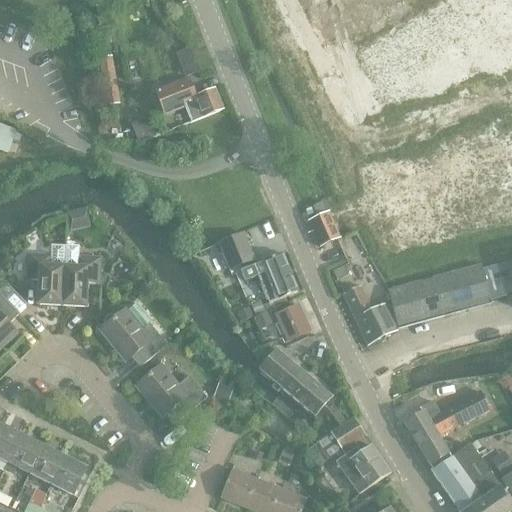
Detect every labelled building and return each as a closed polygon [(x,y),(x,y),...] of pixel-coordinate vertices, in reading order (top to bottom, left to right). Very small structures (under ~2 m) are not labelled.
[(492,0),(462,0),(451,4),(467,53),(494,44),(483,8),(494,5),(492,0)] [(407,14),(368,26),(384,75),(411,67),(400,30),(411,27),(407,14)] [(331,34),(292,46),(308,96),(335,87),(324,51),(335,47),(331,34)] [(198,74),(190,54),(188,50),(176,54),(186,79),(198,74)] [(113,57),(99,60),(107,108),(122,105),(113,57)] [(165,116),(187,107),(193,122),(223,110),(215,91),(196,98),(188,80),(156,94),(165,116)] [(132,125),(139,144),(156,138),(149,119),(132,125)] [(0,127),(0,150),(9,154),(16,133),(0,127)] [(511,160),(504,130),(479,137),(484,154),(490,177),(511,171),(511,160)] [(445,146),(420,152),(431,192),(455,186),(449,162),(445,146)] [(420,152),(396,158),(407,199),(431,192),(420,152)] [(484,154),(471,157),(477,181),(490,177),(484,154)] [(396,158),(372,164),(383,205),(407,199),(396,158)] [(462,159),(449,162),(455,186),(468,183),(462,159)] [(372,164),(347,171),(352,187),(358,211),(383,205),(372,164)] [(352,187),(339,191),(345,215),(358,211),(352,187)] [(92,229),(89,211),(67,215),(71,234),(92,229)] [(309,224),(320,250),(338,242),(328,216),(309,224)] [(243,235),(219,245),(230,271),(254,261),(243,235)] [(28,256),(27,283),(39,283),(37,306),(61,307),(63,269),(64,248),(52,247),(51,258),(28,256)] [(63,269),(61,307),(85,309),(86,286),(98,287),(100,260),(77,259),(77,249),(64,248),(63,269)] [(458,250),(446,254),(449,263),(461,260),(458,250)] [(446,254),(435,257),(437,266),(449,263),(446,254)] [(283,255),(241,272),(245,282),(260,277),(270,303),(263,306),(261,302),(252,306),(258,318),(275,310),(290,303),(288,297),(299,292),(283,255)] [(410,263),(398,266),(401,276),(413,273),(410,263)] [(398,266),(387,269),(389,279),(401,276),(398,266)] [(492,305),(482,269),(482,268),(391,293),(401,330),(492,305)] [(344,297),(368,347),(397,333),(385,307),(373,313),(362,288),(344,297)] [(8,326),(18,317),(0,298),(0,350),(16,334),(8,326)] [(167,347),(149,326),(152,323),(137,306),(127,315),(124,312),(100,332),(126,363),(131,359),(139,369),(167,347)] [(281,337),(285,335),(288,343),(311,333),(298,307),(278,316),(275,310),(258,318),(253,320),(259,333),(275,325),(281,337)] [(249,310),(238,314),(242,323),(252,318),(249,310)] [(260,372),(312,416),(315,418),(332,398),(278,351),(260,372)] [(179,422),(206,400),(188,378),(177,388),(160,368),(136,388),(162,419),(170,412),(179,422)] [(221,386),(215,402),(227,407),(233,390),(221,386)] [(429,467),(433,473),(452,460),(443,445),(442,445),(439,439),(490,411),(480,393),(440,416),(436,408),(433,403),(421,410),(424,415),(405,425),(429,467)] [(318,446),(324,442),(335,457),(365,436),(354,421),(332,436),(329,432),(315,442),(318,446)] [(0,428),(0,461),(8,465),(5,471),(6,472),(22,439),(0,428)] [(22,439),(6,472),(15,476),(18,469),(29,475),(43,449),(22,439)] [(431,474),(457,511),(511,511),(511,506),(470,446),(452,460),(433,473),(431,474)] [(360,495),(390,475),(370,448),(355,458),(352,454),(338,464),(360,495)] [(43,449),(29,475),(51,486),(64,460),(43,449)] [(255,453),(253,459),(259,462),(262,455),(256,452),(255,453)] [(283,452),(279,462),(289,466),(293,456),(283,452)] [(511,464),(504,453),(492,461),(503,477),(511,470),(511,464)] [(64,460),(51,486),(73,497),(86,471),(64,460)] [(220,500),(245,510),(256,482),(231,472),(220,500)] [(291,475),(288,483),(295,485),(298,478),(291,475)] [(256,482),(245,510),(251,511),(272,511),(281,491),(256,482)] [(281,491),(272,511),(302,511),(306,501),(281,491)] [(0,504),(8,508),(12,501),(0,494),(0,504)]
